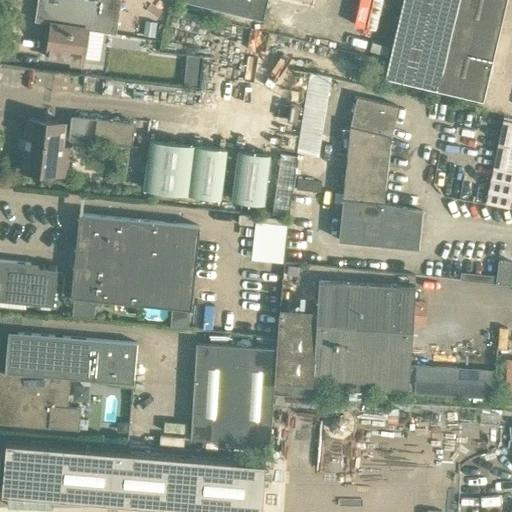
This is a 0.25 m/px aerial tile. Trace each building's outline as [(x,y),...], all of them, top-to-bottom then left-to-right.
[(37,0),(34,22),(51,24),(45,57),(82,63),(87,31),(116,35),(121,0),(37,0)] [(187,0),(185,10),(249,22),(251,14),(266,17),(269,0),(187,0)] [(506,0),(402,0),(384,78),(483,101),(506,0)] [(142,36),(154,38),(156,23),(144,22),(142,36)] [(187,56),(185,68),(202,70),(203,58),(187,56)] [(321,154),(330,73),(308,71),(299,152),(321,154)] [(399,107),(358,98),(350,126),(338,240),(417,249),(422,212),(383,203),(391,136),(399,107)] [(70,116),(68,139),(131,147),(134,123),(70,116)] [(61,175),(64,146),(63,146),(66,123),(27,119),(21,171),(61,175)] [(509,208),(511,192),(511,172),(504,171),(511,139),(511,133),(511,122),(502,121),(485,204),(509,208)] [(226,149),(149,140),(143,190),(219,200),(226,149)] [(269,155),(237,151),(231,200),(263,204),(269,155)] [(289,217),(298,157),(281,155),(272,215),(289,217)] [(199,227),(139,221),(80,215),(71,298),(131,304),(190,310),(199,227)] [(252,259),(284,260),(286,222),(254,221),(252,259)] [(0,305),(25,308),(26,304),(54,307),(58,271),(31,268),(31,264),(0,260),(0,305)] [(495,284),(510,286),(511,271),(511,263),(498,262),(495,284)] [(287,265),(287,275),(298,276),(298,266),(287,265)] [(280,309),(276,348),(272,395),(309,397),(310,386),(408,393),(412,325),(425,326),(426,301),(414,300),(415,287),(319,280),(317,312),(280,309)] [(0,423),(80,430),(80,419),(81,408),(68,407),(71,379),(133,384),(137,343),(8,332),(7,339),(1,342),(6,353),(5,374),(8,374),(7,386),(0,385),(0,423)] [(272,395),(276,348),(196,343),(191,439),(270,444),(272,395)] [(493,398),(495,372),(415,366),(414,392),(493,398)] [(80,419),(80,430),(87,431),(88,420),(80,419)] [(52,506),(52,495),(249,511),(261,511),(266,462),(6,440),(2,491),(7,491),(6,503),(52,506)]
